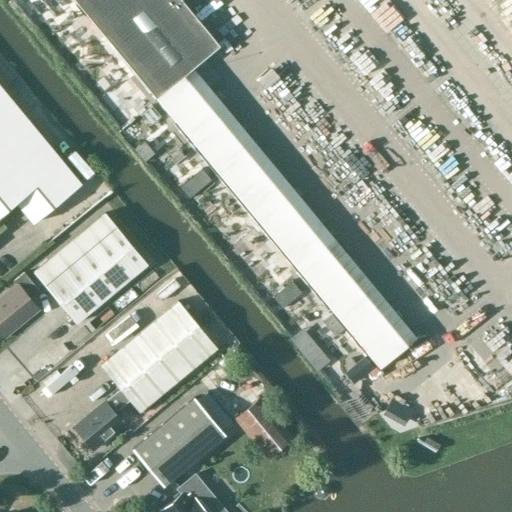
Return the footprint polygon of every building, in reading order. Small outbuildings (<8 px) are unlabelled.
[(74,0),(378,367),(414,337),(192,67),(218,44),(181,0),(74,0)] [(95,49),(82,59),(96,76),(109,65),(95,49)] [(0,83),(0,212),(17,198),(35,220),(81,182),(63,160),(0,83)] [(304,128),(319,112),(309,103),(294,119),(304,128)] [(138,117),(124,122),(130,140),(144,135),(138,117)] [(189,198),(211,180),(202,169),(180,187),(189,198)] [(147,262),(116,225),(105,211),(33,270),(45,284),(76,321),(147,262)] [(17,283),(0,296),(0,335),(1,338),(38,307),(30,297),(39,289),(23,270),(13,279),(17,283)] [(138,411),(216,346),(178,300),(100,364),(120,388),(129,399),(138,411)] [(321,323),(311,333),(329,352),(339,343),(321,323)] [(447,355),(451,362),(468,351),(463,344),(447,355)] [(114,411),(129,399),(120,388),(75,425),(94,448),(123,423),(114,411)] [(74,415),(102,400),(96,390),(68,405),(74,415)] [(260,396),(234,417),(266,456),(292,435),(260,396)] [(223,433),(194,398),(133,449),(162,484),(223,433)] [(227,511),(196,474),(178,489),(181,494),(161,511),(227,511)]
